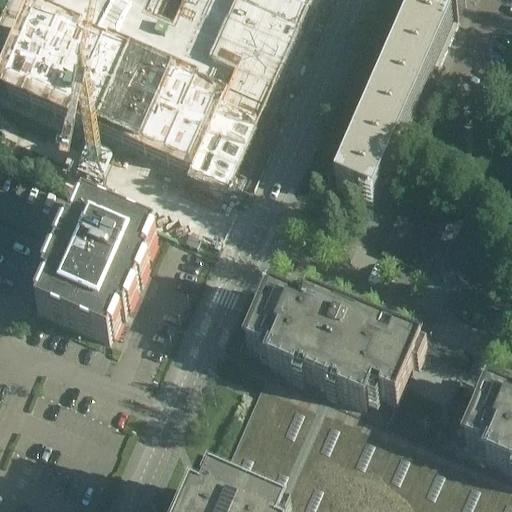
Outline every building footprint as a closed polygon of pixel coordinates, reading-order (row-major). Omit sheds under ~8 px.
[(51,0),(8,99),(230,196),(315,0),(51,0)] [(370,205),(429,70),(432,64),(441,68),(458,28),(459,26),(465,11),(466,10),(447,1),(440,16),(436,14),(435,16),(416,8),(337,191),(370,205)] [(422,224),(427,213),(406,203),(405,205),(406,205),(402,215),(422,224)] [(59,254),(59,255),(54,266),(52,265),(45,281),(47,282),(44,288),(49,290),(47,294),(45,293),(38,309),(40,310),(37,316),(110,348),(113,342),(115,343),(122,327),(119,326),(121,322),(126,324),(140,291),(142,292),(149,276),(147,275),(150,269),(145,267),(147,263),(149,264),(156,248),(154,247),(157,241),(84,209),(82,215),(80,214),(73,230),(75,231),(73,235),(69,233),(65,240),(67,241),(61,255),(59,254)] [(450,223),(427,213),(422,224),(444,233),(448,223),(449,224),(450,223)] [(422,224),(402,215),(397,226),(417,235),(422,224)] [(444,233),(422,224),(417,235),(439,244),(444,233)] [(412,246),(417,235),(397,226),(393,237),(412,246)] [(439,244),(417,235),(412,246),(434,255),(439,244)] [(412,246),(393,237),(388,248),(407,257),(412,246)] [(434,255),(412,246),(407,257),(429,266),(434,255)] [(407,257),(388,248),(383,258),(382,257),(382,258),(403,268),(407,257)] [(425,276),(429,266),(407,257),(403,268),(426,278),(426,276),(425,276)] [(271,300),(246,355),(248,356),(248,355),(263,362),(265,357),(274,361),(268,374),(280,379),(296,386),(298,382),(307,386),(306,388),(331,398),(332,396),(341,400),(339,405),(366,417),(372,403),(395,413),(398,414),(414,376),(419,378),(428,358),(310,309),(307,316),(271,300)] [(386,433),(395,413),(372,403),(366,417),(339,405),(341,400),(332,396),(331,398),(306,388),(307,386),(298,382),(296,386),(280,379),(277,386),(268,381),(215,501),(240,511),(511,511),(511,480),(487,469),(492,456),(483,452),(481,457),(466,450),(466,451),(464,450),(458,464),(386,433)] [(511,405),(489,395),(484,407),(489,409),(485,417),(480,414),(464,450),(466,451),(466,450),(481,457),(483,452),(492,456),(487,469),(511,480),(511,405)] [(240,511),(215,501),(204,496),(196,511),(240,511)]
